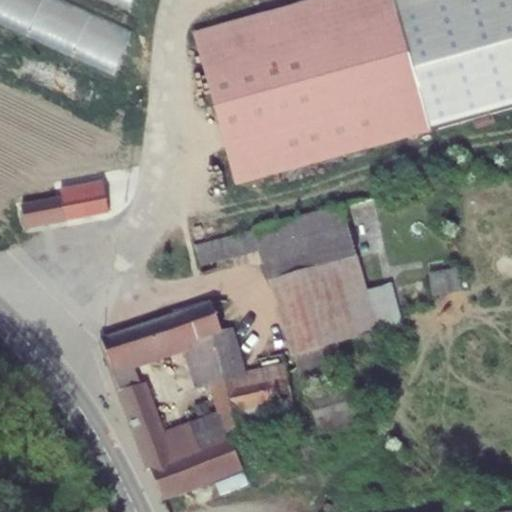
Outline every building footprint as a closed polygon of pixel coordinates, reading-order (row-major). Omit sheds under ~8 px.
[(134,34),(57,0),(0,0),(0,23),(113,75),(134,34)] [(132,0),(95,0),(127,14),(132,0)] [(249,183),(443,129),(406,0),(325,0),(207,33),(249,183)] [(511,0),(406,0),(443,129),(511,109),(511,0)] [(94,85),(0,44),(0,65),(87,103),(94,85)] [(58,201),(17,210),(22,235),(64,227),(58,201)] [(206,245),(210,256),(347,219),(385,360),(389,358),(382,333),(414,323),(402,285),(378,292),(355,205),(266,228),(266,229),(206,245)] [(359,367),(385,360),(347,219),(210,256),(213,266),(272,250),(276,262),(283,260),(313,371),(357,359),(359,367)] [(441,272),(444,293),(473,288),(469,267),(441,272)] [(112,339),(123,370),(195,345),(204,369),(223,363),(239,410),(176,432),(158,385),(129,386),(160,469),(162,468),(175,498),(255,467),(244,439),(312,423),(289,365),(251,380),(245,365),(256,361),(244,327),(234,331),(224,301),(112,339)] [(331,432),(376,419),(365,382),(320,394),(331,432)] [(89,460),(71,442),(61,452),(78,470),(89,460)]
